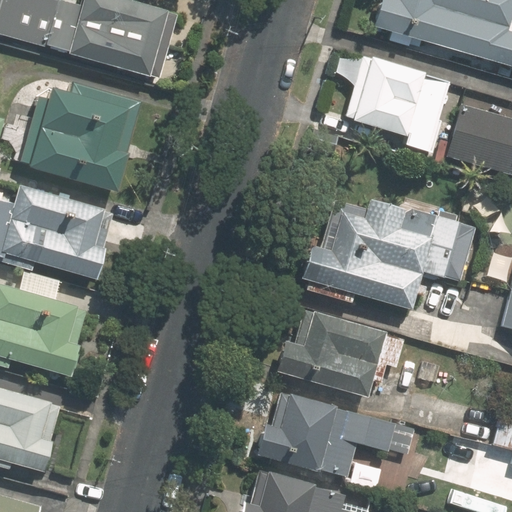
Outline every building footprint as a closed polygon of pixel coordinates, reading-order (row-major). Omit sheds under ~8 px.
[(74,0),(73,6),(52,0),(0,0),(0,36),(139,76),(140,74),(151,77),(169,14),(118,0),(74,0)] [(511,34),(506,32),(511,13),(511,0),(379,0),(372,27),(511,67),(511,34)] [(367,61),(358,59),(341,118),(351,120),(350,123),(402,138),(400,147),(423,153),(442,85),(420,79),(421,75),(368,60),(367,61)] [(17,166),(105,191),(130,101),(62,82),(59,93),(39,88),(37,97),(28,95),(10,161),(18,163),(17,166)] [(511,119),(460,104),(444,157),(511,176),(511,119)] [(91,209),(8,186),(3,203),(0,202),(0,264),(22,270),(24,262),(83,279),(92,247),(95,248),(104,214),(90,211),(91,209)] [(356,208),(319,199),(306,244),(299,242),(289,277),(299,281),(297,289),(343,302),(346,293),(401,308),(405,294),(416,297),(423,273),(454,282),(469,228),(401,209),(392,214),(393,209),(358,200),(356,208)] [(511,274),(498,325),(511,328),(511,274)] [(82,310),(0,286),(0,367),(0,368),(2,359),(60,376),(68,347),(78,350),(81,340),(74,338),(82,310)] [(275,341),(266,372),(357,397),(361,381),(372,384),(378,365),(388,368),(397,338),(294,309),(284,344),(275,341)] [(55,406),(0,390),(0,468),(5,470),(7,462),(36,471),(55,406)] [(412,431),(279,393),(279,396),(271,394),(262,427),(254,425),(245,453),(308,471),(309,468),(339,476),(348,442),(382,451),(382,449),(405,456),(412,431)] [(365,511),(334,503),(336,494),(301,484),(301,483),(250,469),(241,504),(231,502),(228,511),(365,511)] [(0,511),(27,511),(29,506),(0,498),(0,511)]
